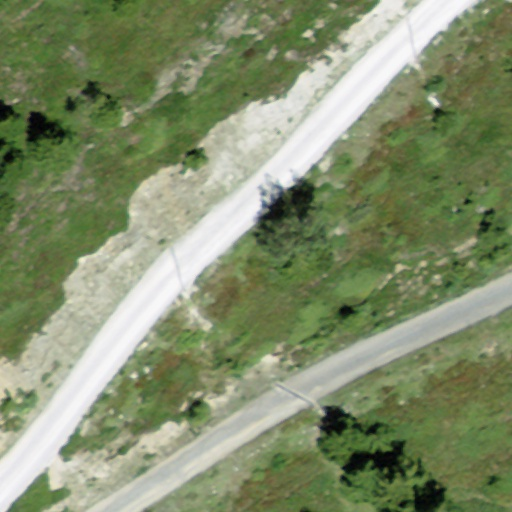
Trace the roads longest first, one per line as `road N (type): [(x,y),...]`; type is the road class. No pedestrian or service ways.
road 1 (track): [(0,488),(136,315),(449,0)]
road 2 (track): [(511,289),(233,433),(107,511)]
